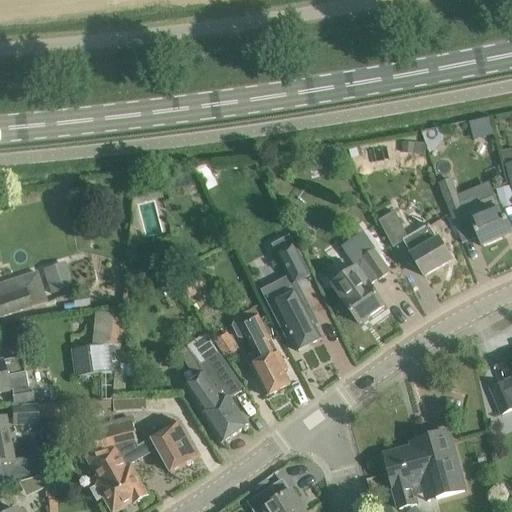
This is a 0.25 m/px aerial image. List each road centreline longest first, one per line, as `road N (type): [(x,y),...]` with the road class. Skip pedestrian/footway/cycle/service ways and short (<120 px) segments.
road 1 (primary): [(0,128),(218,105),(511,54)]
road 2 (unclassified): [(0,47),(251,25),(384,0)]
road 3 (tertiary): [(511,292),(395,358),(318,417)]
road 4 (tertiary): [(318,417),(181,511)]
